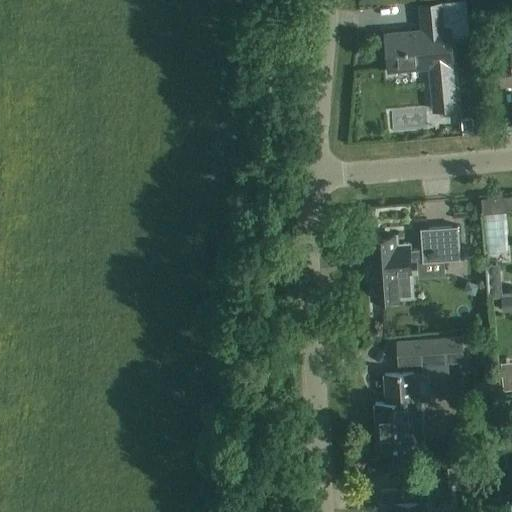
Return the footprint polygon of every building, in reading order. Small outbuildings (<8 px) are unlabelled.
[(443,27),(386,33),(389,65),(429,61),(433,110),(457,108),(450,33),(468,32),(465,1),(441,3),(443,27)] [(511,54),(511,58),(499,60),(501,86),(511,85),(511,47),(511,54)] [(475,121),(464,122),(465,133),(476,132),(475,121)] [(511,209),(511,195),(482,198),(483,214),(506,213),(506,210),(511,209)] [(459,225),(421,228),(422,249),(423,262),(445,260),(461,259),(459,225)] [(369,237),(371,266),(372,279),(373,299),(399,297),(399,296),(412,295),(411,277),(411,276),(410,276),(409,272),(412,272),(411,260),(410,249),(410,245),(396,246),(395,235),(369,237)] [(500,264),(486,265),(488,297),(501,296),(500,264)] [(511,310),(511,298),(503,299),(504,311),(511,310)] [(399,343),(400,365),(423,364),(422,359),(447,358),(447,362),(464,361),(463,339),(399,343)] [(387,402),(376,403),(378,446),(413,444),(423,444),(420,400),(414,401),(413,372),(385,374),(387,402)] [(488,463),(471,465),(472,481),(489,480),(488,463)] [(424,511),(424,502),(430,502),(429,487),(381,490),(382,504),(392,503),(392,511),(424,511)]
